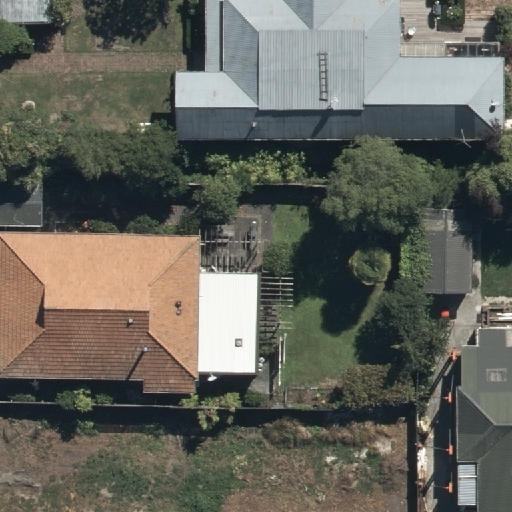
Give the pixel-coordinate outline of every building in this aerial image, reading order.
[(0,0),(0,12),(50,13),(49,0),(0,0)] [(168,81),(168,127),(503,127),(503,44),(433,44),(432,0),(203,0),(204,81),(168,81)] [(199,220),(40,217),(41,170),(0,169),(0,365),(142,367),(142,378),(198,379),(198,362),(259,362),(261,265),(198,264),(199,220)] [(418,221),(418,283),(472,283),(473,221),(418,221)] [(511,511),(511,320),(476,321),(476,335),(463,335),(463,373),(458,373),(458,493),(478,493),(478,511),(511,511)] [(250,511),(251,473),(146,471),(146,437),(54,435),(53,474),(13,473),(12,511),(250,511)] [(331,454),(332,511),(415,511),(414,452),(331,454)]
